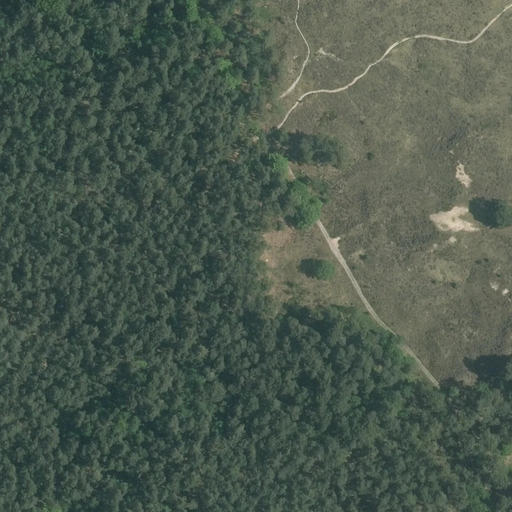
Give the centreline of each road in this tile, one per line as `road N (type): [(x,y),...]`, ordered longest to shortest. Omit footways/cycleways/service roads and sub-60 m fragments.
road 1 (track): [(249,138),(0,416)]
road 2 (track): [(172,0),(249,138)]
